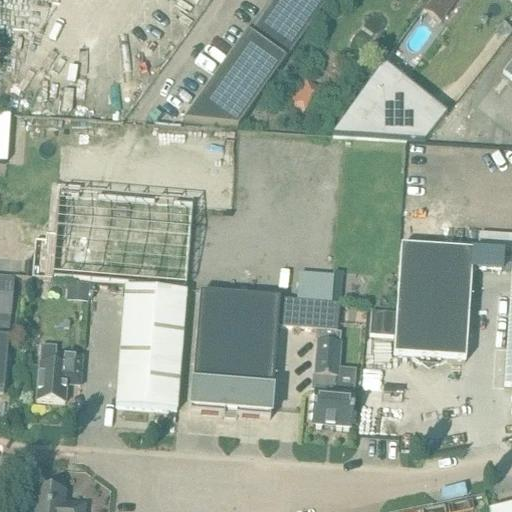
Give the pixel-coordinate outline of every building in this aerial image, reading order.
[(271,0),(182,125),(237,131),(285,63),(330,0),(271,0)] [(431,0),(426,8),(423,12),(441,25),(458,0),(431,0)] [(511,62),(502,75),(511,82),(511,62)] [(383,66),(331,138),(424,145),(447,117),(383,66)] [(327,96),(305,79),(284,108),(306,123),(327,96)] [(34,243),(31,280),(186,291),(192,206),(58,195),(56,217),(55,237),(45,237),(45,244),(34,243)] [(472,254),(400,249),(393,359),(465,364),(472,254)] [(0,337),(8,338),(10,317),(9,317),(12,282),(0,280),(0,337)] [(40,286),(38,290),(39,293),(40,296),(43,299),(46,299),(50,299),(53,297),(54,294),(55,290),(54,287),(52,284),(49,283),(45,283),(42,284),(40,286)] [(67,284),(66,298),(89,300),(90,286),(67,284)] [(186,294),(125,289),(115,410),(176,415),(186,294)] [(338,307),(199,296),(192,387),(190,415),(269,422),(276,330),(336,335),(338,307)] [(0,395),(3,395),(8,340),(8,338),(0,337),(0,395)] [(313,393),(310,428),(351,431),(353,397),(354,388),(336,386),(339,345),(317,344),(314,378),(328,379),(327,395),(313,393)] [(39,367),(36,403),(64,406),(66,385),(78,386),(78,389),(79,389),(82,359),(56,358),(54,357),(54,349),(40,348),(39,367)] [(64,494),(35,492),(33,511),(83,511),(84,508),(63,506),(64,494)]
